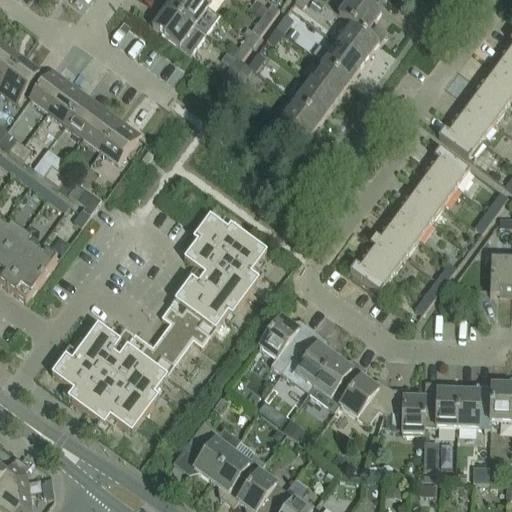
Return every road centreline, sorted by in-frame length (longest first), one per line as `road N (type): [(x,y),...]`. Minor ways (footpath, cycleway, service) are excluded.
road 1 (residential): [(511,340),(442,346),(398,332),(310,260),(484,0)]
road 2 (residential): [(46,340),(131,224)]
road 3 (residential): [(179,111),(76,39)]
road 4 (residential): [(94,478),(0,403)]
